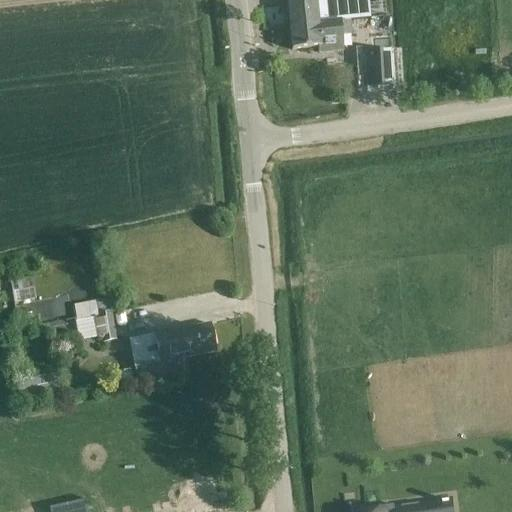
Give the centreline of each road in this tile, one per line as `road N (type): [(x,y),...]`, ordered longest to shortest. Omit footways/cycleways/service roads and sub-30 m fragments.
road 1 (unclassified): [(296,511),(249,142)]
road 2 (unclassified): [(511,107),(249,142)]
road 3 (unclassified): [(249,142),(235,0)]
